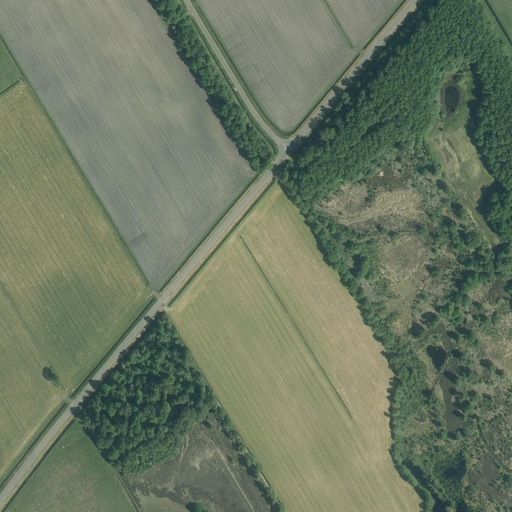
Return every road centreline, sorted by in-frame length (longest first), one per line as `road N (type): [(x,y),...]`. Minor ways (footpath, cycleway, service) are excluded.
road 1 (unclassified): [(0,499),(285,151)]
road 2 (unclassified): [(285,151),(415,0)]
road 3 (unclassified): [(285,151),(186,0)]
